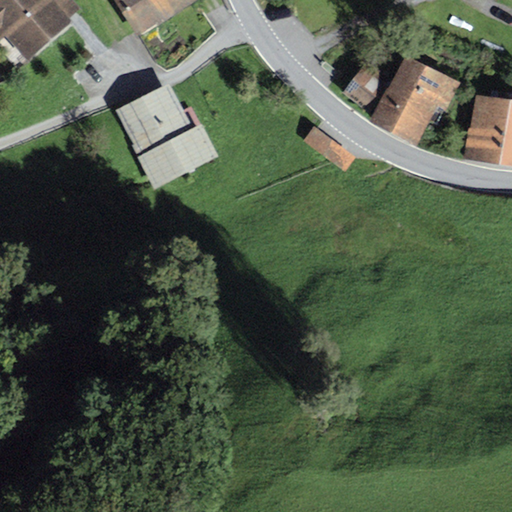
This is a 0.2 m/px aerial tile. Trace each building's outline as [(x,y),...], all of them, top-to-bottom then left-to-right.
[(0,0),(0,41),(6,36),(27,60),(72,22),(68,18),(79,8),(71,0),(0,0)] [(121,0),(137,38),(200,7),(195,0),(121,0)] [(448,83),(408,61),(377,117),(418,139),(448,83)] [(391,85),(367,70),(349,99),(372,114),(391,85)] [(178,89),(119,119),(159,195),(218,165),(178,89)] [(511,104),(484,99),(474,152),(511,158),(511,104)] [(343,156),(315,136),(306,148),(334,169),(343,156)]
